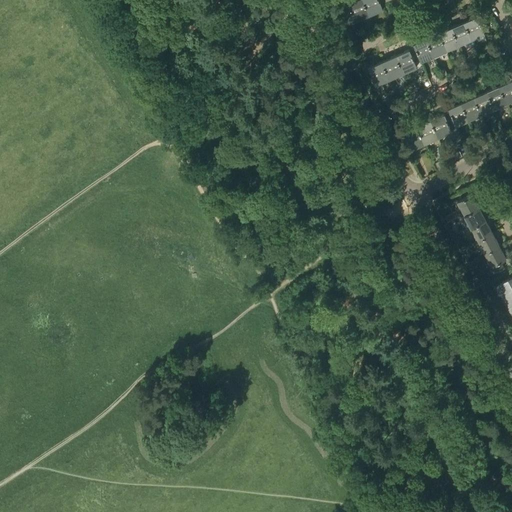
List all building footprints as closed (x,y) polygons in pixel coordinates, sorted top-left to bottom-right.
[(354,19),(368,14),(362,0),(351,0),(347,2),(354,19)] [(362,0),(368,14),(382,8),(379,0),(362,0)] [(341,25),(354,19),(347,2),(334,7),(341,25)] [(461,20),(471,15),(468,10),(458,14),(461,20)] [(463,21),(471,38),(484,32),(477,15),(463,21)] [(458,43),(471,38),(463,21),(451,26),(458,43)] [(445,49),(458,43),(451,26),(438,32),(445,49)] [(432,54),(445,49),(438,32),(425,37),(432,54)] [(420,59),(432,54),(425,37),(413,42),(415,47),(420,59)] [(420,59),(415,47),(409,49),(395,55),(402,72),(416,66),(414,62),(420,59)] [(389,78),(402,72),(395,55),(381,60),(389,78)] [(375,83),(389,78),(381,60),(368,66),(375,83)] [(511,78),(499,85),(506,102),(510,100),(511,103),(511,78)] [(494,107),(506,102),(499,85),(487,90),(494,107)] [(480,113),(494,107),(487,90),(473,96),(480,113)] [(468,118),(480,113),(473,96),(461,101),(468,118)] [(455,124),(468,118),(461,101),(448,107),(449,111),(455,123),(455,124)] [(444,113),(430,119),(437,136),(451,130),(449,126),(455,123),(449,111),(444,113)] [(424,142),(437,136),(430,119),(417,125),(424,142)] [(410,148),(424,142),(417,125),(403,131),(410,148)] [(457,200),(464,213),(478,206),(481,204),(479,201),(476,202),(471,193),(457,200)] [(483,215),(478,206),(464,213),(471,227),(488,218),(486,214),(483,215)] [(447,222),(453,219),(450,213),(444,216),(447,222)] [(477,240),(492,232),(487,223),(490,221),(488,218),(471,227),(477,240)] [(495,230),(492,232),(477,240),(484,252),(501,243),(499,245),(494,236),(496,234),(495,230)] [(503,246),(501,243),(484,252),(491,265),(488,266),(491,273),(503,267),(500,260),(505,257),(501,248),(503,246)] [(511,273),(496,282),(511,310),(511,273)]
